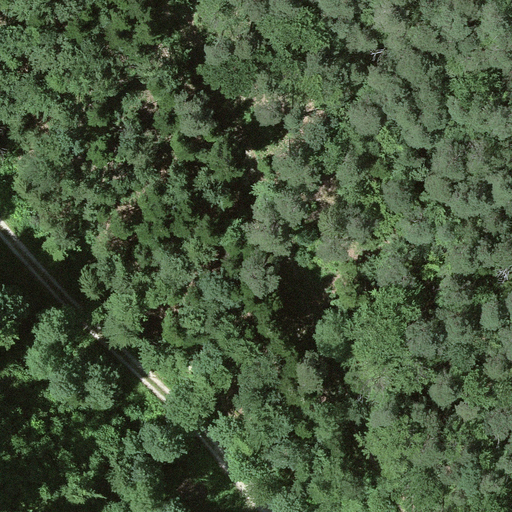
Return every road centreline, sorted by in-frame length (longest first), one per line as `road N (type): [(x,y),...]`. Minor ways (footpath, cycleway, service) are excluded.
road 1 (track): [(404,511),(369,451),(180,0)]
road 2 (track): [(0,220),(271,511)]
